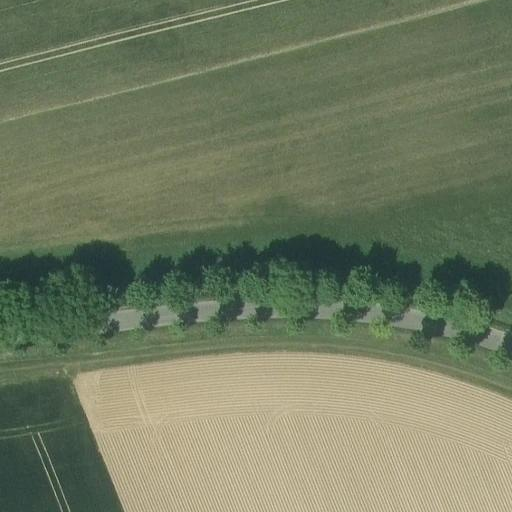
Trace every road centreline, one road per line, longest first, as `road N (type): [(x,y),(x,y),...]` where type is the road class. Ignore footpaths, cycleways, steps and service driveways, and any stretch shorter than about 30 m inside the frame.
road 1 (track): [(511,389),(352,344),(191,347),(0,371)]
road 2 (tertiary): [(0,333),(175,310),(351,308),(399,312),(511,345)]
